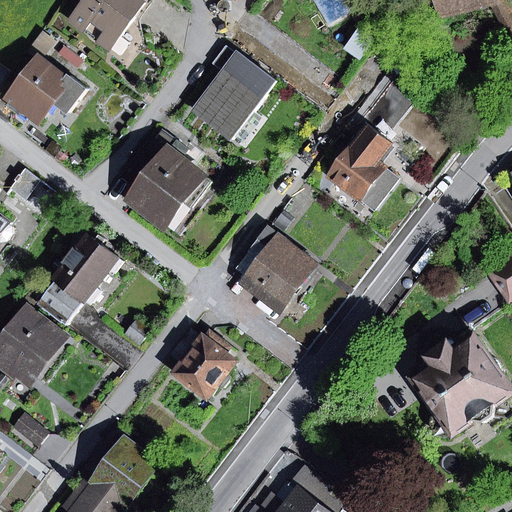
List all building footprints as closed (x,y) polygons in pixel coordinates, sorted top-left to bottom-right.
[(129,28),(147,4),(142,0),(90,0),(75,21),(121,55),(131,43),(122,37),(129,28)] [(142,30),(141,21),(156,0),(150,0),(147,4),(129,28),(133,31),(142,30)] [(440,0),(445,15),(494,2),(502,0),(440,0)] [(511,28),(511,1),(511,0),(502,0),(494,2),(509,30),(511,28)] [(360,15),(368,29),(382,22),(374,8),(360,15)] [(45,34),(28,54),(41,63),(56,42),(45,34)] [(226,72),(239,55),(230,48),(217,65),(226,72)] [(226,72),(196,111),(235,140),(279,82),(241,52),(239,55),(226,72)] [(43,64),(41,63),(28,54),(10,80),(23,90),(11,106),(22,115),(26,110),(41,121),(56,101),(72,113),(90,90),(73,77),(68,82),(44,63),(43,64)] [(377,211),(401,179),(380,163),(372,157),(386,139),(366,123),(347,148),(352,153),(333,177),(377,211)] [(191,150),(165,131),(130,176),(145,188),(173,151),(184,159),(191,150)] [(372,157),(380,163),(394,145),(386,139),(372,157)] [(184,159),(173,151),(145,188),(135,201),(182,237),(200,213),(194,209),(214,183),(184,159)] [(23,175),(12,189),(27,201),(42,181),(27,169),(23,175)] [(0,241),(1,240),(3,242),(9,241),(15,234),(14,228),(12,226),(13,224),(0,213),(0,193),(4,189),(0,186),(0,241)] [(255,281),(282,245),(286,240),(271,228),(239,269),(255,281)] [(95,304),(104,292),(98,288),(112,270),(116,274),(125,263),(93,238),(42,305),(69,326),(89,300),(95,304)] [(284,304),(311,268),(282,245),(255,281),(284,304)] [(511,258),(491,274),(511,302),(511,301),(511,258)] [(0,363),(13,374),(20,365),(33,376),(61,339),(32,317),(0,357),(0,363)] [(139,322),(129,334),(143,345),(152,332),(139,322)] [(226,389),(234,378),(229,375),(239,362),(228,354),(233,348),(213,332),(205,342),(191,332),(173,356),(186,366),(181,373),(212,397),(221,385),(226,389)] [(499,405),(511,395),(511,385),(503,372),(500,362),(492,356),(478,336),(459,350),(453,341),(430,356),(431,358),(423,363),(429,371),(418,379),(441,411),(435,417),(434,426),(438,434),(446,437),(457,434),(476,421),(487,423),(497,416),(499,405)] [(418,379),(429,371),(423,363),(413,371),(418,379)] [(17,427),(41,446),(51,433),(27,415),(17,427)] [(100,457),(113,467),(130,445),(136,438),(122,428),(100,457)] [(137,450),(156,465),(163,457),(143,442),(137,450)] [(120,511),(156,465),(137,450),(130,445),(113,467),(103,480),(94,474),(70,506),(77,511),(120,511)] [(274,495),(262,510),(264,511),(345,511),(346,511),(328,496),(333,489),(308,470),(296,486),(302,490),(287,509),(281,504),(283,502),(276,497),(274,495)] [(281,504),(287,509),(302,490),(296,486),(289,481),(276,497),(283,502),(281,504)]
